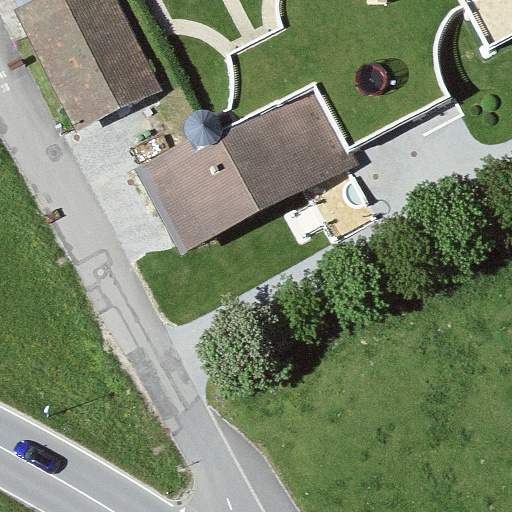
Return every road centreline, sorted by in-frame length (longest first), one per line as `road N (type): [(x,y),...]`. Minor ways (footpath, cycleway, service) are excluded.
road 1 (residential): [(0,74),(231,511)]
road 2 (primary): [(112,511),(0,447)]
